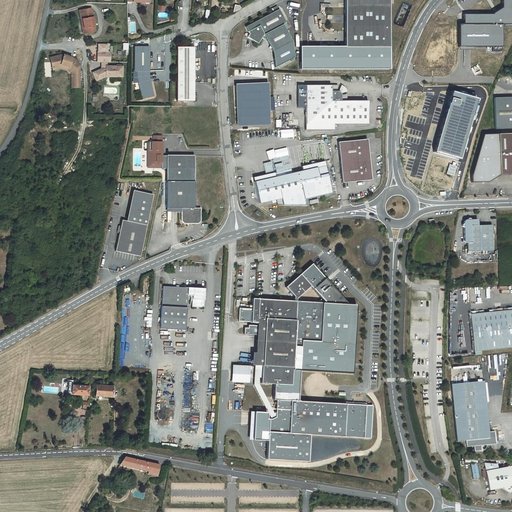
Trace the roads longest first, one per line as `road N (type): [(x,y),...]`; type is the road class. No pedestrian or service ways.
road 1 (unclassified): [(0,456),(119,452),(400,504)]
road 2 (unknown): [(159,260),(159,363),(197,365),(207,355),(212,241)]
road 3 (unclassified): [(236,233),(159,260),(0,345)]
road 4 (unclassified): [(393,262),(387,348),(411,486)]
road 5 (unknown): [(377,90),(307,83),(297,90),(296,117),(306,136),(324,138),(374,128),(377,106)]
road 6 (residential): [(224,26),(219,77),(236,233)]
road 7 (unclassified): [(438,0),(414,33),(402,71),(392,164)]
road 8 (unclassified): [(0,150),(24,102),(47,0)]
